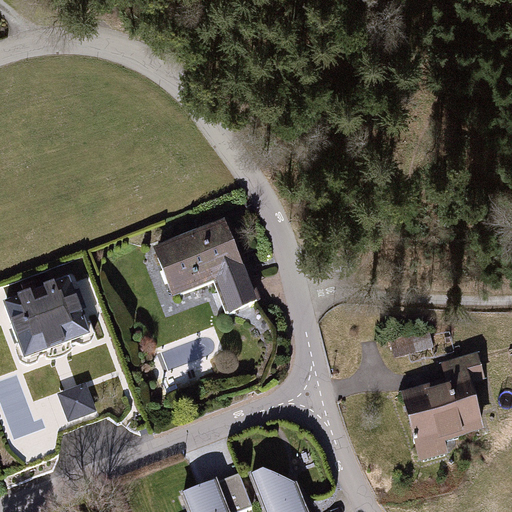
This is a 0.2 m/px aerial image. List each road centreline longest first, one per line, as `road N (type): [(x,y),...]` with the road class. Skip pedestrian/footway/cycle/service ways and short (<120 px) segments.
road 1 (residential): [(0,57),(37,44),(98,42),(153,65),(200,108),(266,199),(297,294),(312,387)]
road 2 (residential): [(0,511),(312,387)]
road 3 (track): [(297,294),(511,298)]
road 4 (residential): [(312,387),(368,511)]
